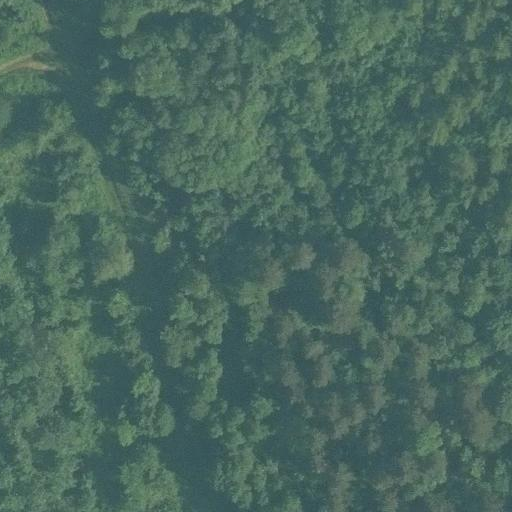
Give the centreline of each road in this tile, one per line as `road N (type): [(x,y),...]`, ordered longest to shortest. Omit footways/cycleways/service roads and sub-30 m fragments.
road 1 (track): [(207,511),(42,0)]
road 2 (track): [(0,68),(194,0)]
